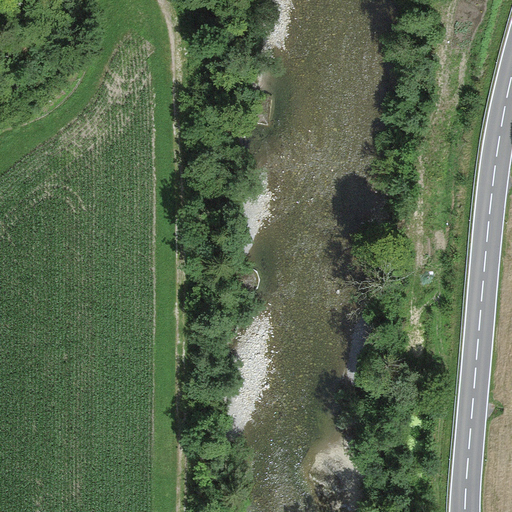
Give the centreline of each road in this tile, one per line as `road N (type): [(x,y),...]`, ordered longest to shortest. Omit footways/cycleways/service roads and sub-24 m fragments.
road 1 (track): [(187,511),(171,0)]
road 2 (tertiary): [(465,511),(491,192),(511,75)]
